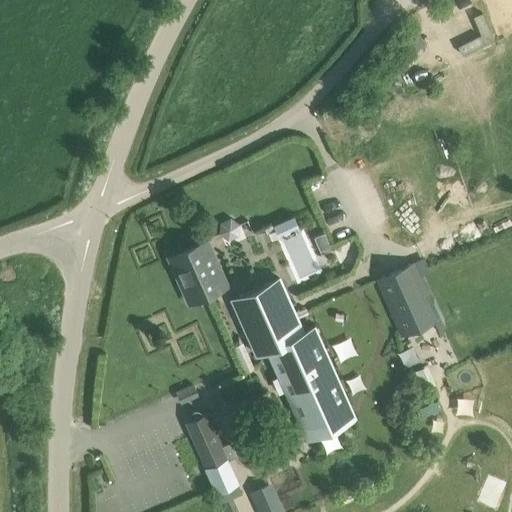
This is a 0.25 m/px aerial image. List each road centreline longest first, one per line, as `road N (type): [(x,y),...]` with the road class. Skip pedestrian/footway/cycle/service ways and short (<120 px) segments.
road 1 (unclassified): [(97,207),(260,138),(302,109),(405,0)]
road 2 (unclassified): [(58,511),(67,348),(97,207)]
road 3 (unclassified): [(97,207),(139,92),(185,0)]
